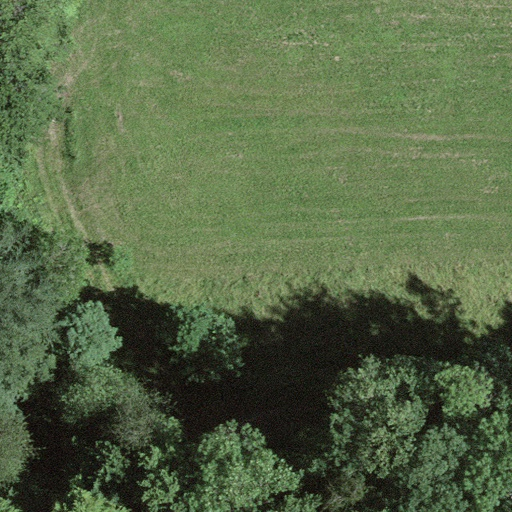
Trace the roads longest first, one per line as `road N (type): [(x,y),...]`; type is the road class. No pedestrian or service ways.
road 1 (track): [(255,511),(253,447),(148,324),(91,238),(44,78)]
road 2 (track): [(253,447),(511,398)]
